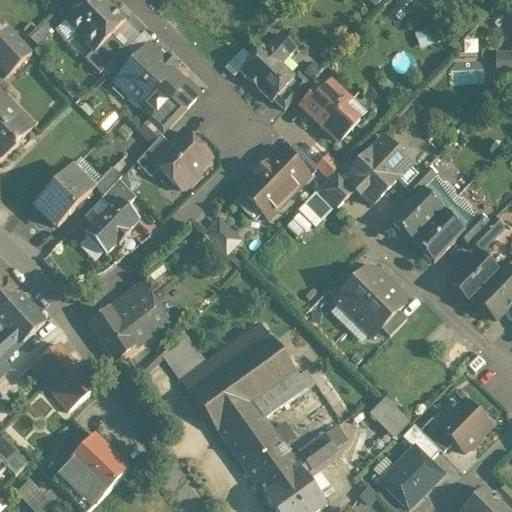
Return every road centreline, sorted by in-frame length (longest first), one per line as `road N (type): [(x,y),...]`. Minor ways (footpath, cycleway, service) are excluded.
road 1 (residential): [(133,0),(265,131),(160,241),(112,279),(53,302)]
road 2 (residential): [(196,511),(53,302)]
road 3 (residential): [(511,375),(361,226)]
